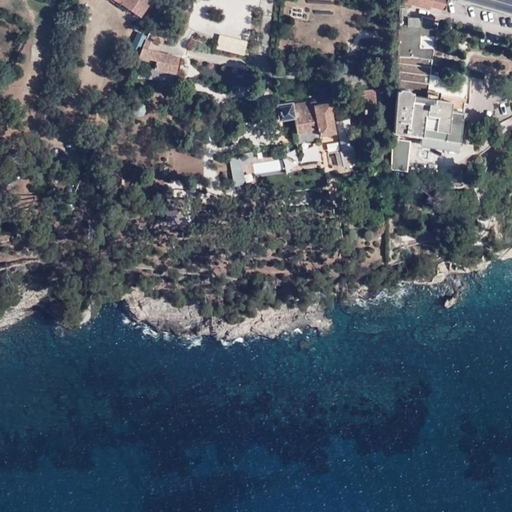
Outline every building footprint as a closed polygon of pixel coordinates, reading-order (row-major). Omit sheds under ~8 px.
[(114,0),(139,17),(150,0),(114,0)] [(448,0),(401,0),(430,9),(431,7),(445,10),(448,0)] [(399,41),(397,77),(394,143),(392,169),(408,169),(409,159),(412,140),(398,139),(399,132),(422,133),(421,141),(458,146),(462,118),(467,118),(468,113),(463,112),(467,79),(429,74),(437,25),(434,25),(435,20),(422,16),(421,24),(419,24),(419,19),(400,17),(400,25),(396,25),(395,41),(399,41)] [(219,34),(216,48),(243,54),(247,40),(219,34)] [(161,45),(146,40),(140,54),(157,58),(154,67),(175,72),(179,58),(159,53),(161,45)] [(376,96),(357,99),(358,104),(377,101),(376,96)] [(290,104),(277,106),(280,119),(291,117),(292,119),(295,119),(297,134),(317,131),(318,136),(334,133),(329,104),(318,106),(318,103),(315,103),(315,102),(311,102),(312,106),(309,107),(308,103),(303,104),(303,103),(290,106),(290,104)] [(96,131),(102,121),(105,114),(96,110),(93,117),(91,116),(85,126),(82,133),(86,136),(90,128),(96,131)] [(349,121),(338,123),(339,132),(350,130),(349,121)] [(347,171),(345,153),(332,154),(333,172),(347,171)] [(241,164),(246,163),(244,154),(228,157),(233,185),(244,182),(241,164)]
